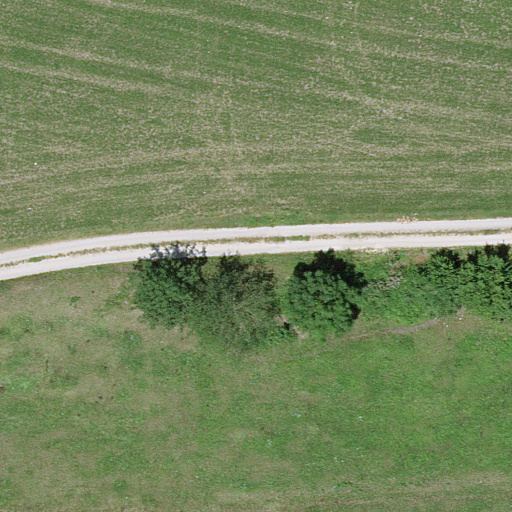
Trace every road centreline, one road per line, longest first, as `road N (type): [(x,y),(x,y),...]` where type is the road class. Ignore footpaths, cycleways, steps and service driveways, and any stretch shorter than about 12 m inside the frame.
road 1 (track): [(511,235),(233,248),(40,263),(0,274)]
road 2 (track): [(248,511),(511,495)]
